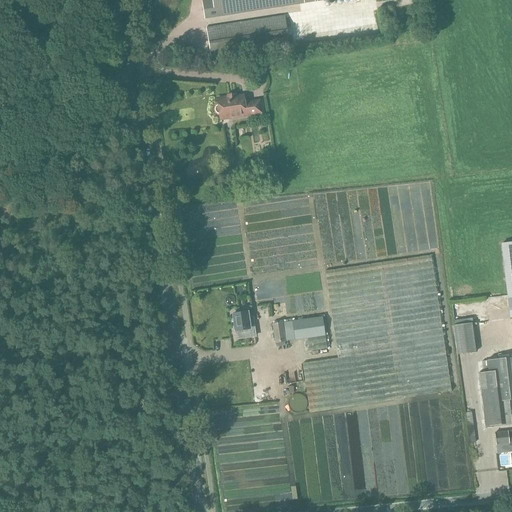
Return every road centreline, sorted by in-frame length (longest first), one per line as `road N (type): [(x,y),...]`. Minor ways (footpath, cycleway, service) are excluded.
road 1 (secondary): [(198,511),(122,0)]
road 2 (unclassified): [(323,511),(511,492)]
